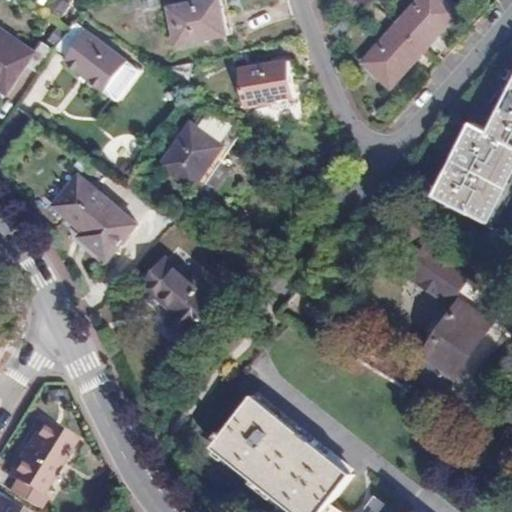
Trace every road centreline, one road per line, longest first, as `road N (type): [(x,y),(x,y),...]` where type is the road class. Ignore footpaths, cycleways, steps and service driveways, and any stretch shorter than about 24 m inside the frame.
road 1 (residential): [(180,427),(368,176)]
road 2 (residential): [(368,176),(511,6)]
road 3 (residential): [(165,511),(140,480),(58,318)]
road 4 (residential): [(299,0),(368,176)]
road 5 (residential): [(58,318),(0,212)]
